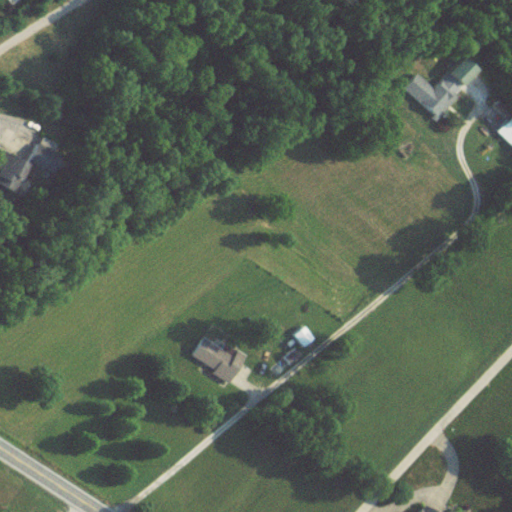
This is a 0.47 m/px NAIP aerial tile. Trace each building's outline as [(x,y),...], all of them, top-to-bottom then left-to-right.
[(430,125),(470,79),(453,64),(428,94),(411,79),(396,96),(430,125)] [(491,137),(511,158),(511,123),(509,120),(491,137)] [(40,177),(54,152),(37,142),(23,167),(40,177)] [(0,187),(18,187),(18,165),(0,164),(0,187)] [(185,367),(226,387),(239,361),(198,341),(185,367)]
